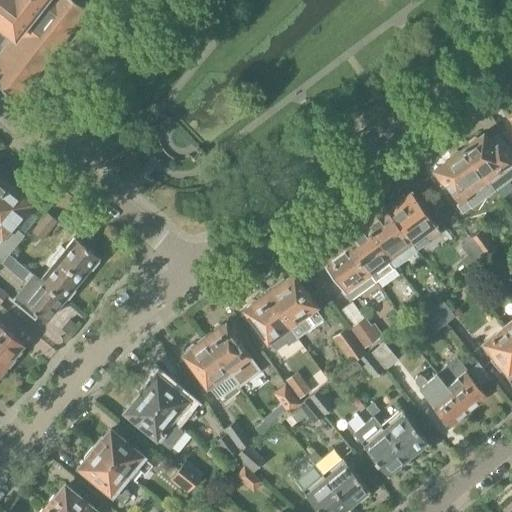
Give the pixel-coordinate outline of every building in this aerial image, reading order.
[(86,9),(74,0),(0,0),(0,25),(14,37),(0,54),(0,87),(15,99),(86,9)] [(511,151),(502,137),(495,142),(491,145),(483,134),(464,148),(486,178),(495,190),(511,178),(511,151)] [(464,194),(486,178),(464,148),(435,169),(460,203),(467,198),(464,194)] [(0,194),(9,184),(0,176),(0,194)] [(12,223),(30,201),(9,184),(0,194),(0,253),(4,257),(24,233),(12,223)] [(385,205),(384,206),(410,240),(417,250),(442,232),(435,222),(435,221),(413,191),(388,208),(385,205)] [(384,206),(364,221),(389,255),(397,249),(404,258),(417,250),(410,240),(384,206)] [(47,212),(25,240),(35,248),(57,221),(47,212)] [(351,230),(343,236),(368,271),(374,280),(395,264),(389,255),(364,221),(351,230)] [(488,258),(497,252),(482,230),(472,236),(488,258)] [(65,297),(99,255),(75,236),(41,278),(65,297)] [(345,241),(320,259),(342,289),(349,299),(374,280),(368,271),(343,236),(342,237),(345,241)] [(470,271),(488,258),(472,236),(460,245),(467,254),(461,259),(470,271)] [(41,278),(40,278),(33,273),(12,299),(35,318),(39,313),(47,319),(65,297),(41,278)] [(323,318),(315,306),(316,305),(293,273),(266,293),(289,325),(288,326),(298,337),(323,318)] [(275,350),(289,340),(290,343),(298,337),(288,326),(289,325),(266,293),(245,308),(275,350)] [(445,324),(446,324),(455,316),(439,296),(429,304),(445,324)] [(437,332),(445,324),(429,304),(420,311),(437,332)] [(405,306),(397,312),(404,321),(412,315),(405,306)] [(348,326),(345,327),(334,310),(323,318),(335,335),(332,337),(351,363),(366,352),(348,326)] [(511,319),(503,326),(511,337),(511,319)] [(366,345),(378,336),(367,320),(355,328),(366,345)] [(0,361),(6,366),(24,343),(0,323),(0,361)] [(205,338),(239,384),(259,369),(225,323),(205,338)] [(493,335),(484,342),(495,356),(491,360),(500,370),(504,367),(510,375),(511,373),(511,337),(503,326),(493,335)] [(219,399),(239,384),(205,338),(184,353),(219,399)] [(388,365),(399,356),(387,340),(375,348),(388,365)] [(372,349),(361,357),(376,377),(387,369),(372,349)] [(485,394),(467,371),(455,357),(436,373),(466,410),(485,394)] [(287,380),(300,397),(311,388),(298,371),(287,380)] [(448,425),(466,410),(436,373),(427,380),(423,375),(421,374),(419,374),(417,374),(417,375),(415,376),(415,377),(415,378),(414,378),(414,379),(414,380),(415,381),(415,383),(429,400),(428,401),(448,425)] [(193,420),(196,416),(194,413),(196,410),(189,401),(156,374),(150,380),(148,379),(139,391),(174,420),(182,411),(193,420)] [(287,411),(298,403),(299,403),(285,384),(274,393),(287,411)] [(309,396),(324,414),(335,406),(320,387),(309,396)] [(174,420),(139,391),(129,403),(130,405),(125,411),(170,448),(185,429),(174,420)] [(314,423),(324,414),(309,396),(299,403),(298,403),(314,423)] [(373,402),(367,407),(373,415),(380,410),(373,402)] [(401,409),(381,425),(407,458),(428,441),(401,409)] [(373,416),(353,432),(361,442),(387,474),(407,458),(381,425),(373,416)] [(238,449),(251,441),(236,420),(224,429),(226,432),(238,449)] [(260,435),(270,427),(264,420),(254,427),(260,435)] [(148,468),(151,464),(110,429),(105,436),(101,437),(93,446),(129,476),(136,467),(147,476),(151,471),(148,468)] [(227,459),(238,449),(226,432),(214,440),(227,459)] [(247,445),(236,456),(254,471),(265,459),(247,445)] [(121,486),(129,476),(93,446),(85,456),(85,460),(79,466),(121,501),(125,497),(128,499),(131,495),(121,486)] [(315,464),(322,459),(315,450),(308,455),(315,464)] [(322,472),(315,464),(308,455),(301,461),(312,474),(298,484),(305,492),(321,511),(340,511),(349,506),(322,472)] [(369,489),(345,460),(342,456),(322,472),(349,506),(369,489)] [(195,483),(203,473),(186,460),(178,469),(195,483)] [(254,492),(263,481),(244,464),(235,475),(254,492)] [(187,493),(195,483),(178,469),(170,479),(187,493)] [(48,505),(46,507),(53,511),(98,511),(96,511),(97,510),(67,486),(63,486),(56,494),(52,496),(48,501),(48,505)] [(188,511),(207,511),(197,502),(188,511)]
